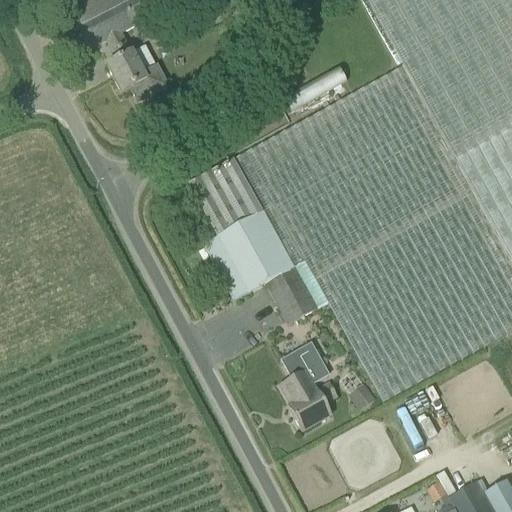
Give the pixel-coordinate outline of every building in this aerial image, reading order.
[(92,0),(68,12),(76,28),(57,38),(70,63),(106,45),(115,64),(105,69),(120,97),(129,93),(137,107),(167,91),(156,70),(142,77),(130,56),(120,38),(152,23),(152,21),(191,0),(92,0)] [(511,0),(362,0),(402,71),(332,109),(187,189),(216,241),(203,249),(234,305),(265,288),(287,329),(327,307),(382,406),(511,334),(511,0)] [(352,374),(338,384),(359,413),(373,403),(352,374)] [(319,393),(307,375),(279,390),(290,410),(287,411),(300,435),(329,419),(323,408),(335,401),(328,388),(319,393)] [(511,449),(501,456),(506,464),(511,460),(511,449)] [(445,477),(424,488),(432,504),(454,493),(445,477)] [(487,479),(476,486),(448,501),(454,511),(490,511),(483,499),(490,495),(490,494),(489,492),(492,489),(487,479)] [(490,494),(490,495),(483,499),(490,511),(511,511),(511,496),(505,485),(490,494)]
